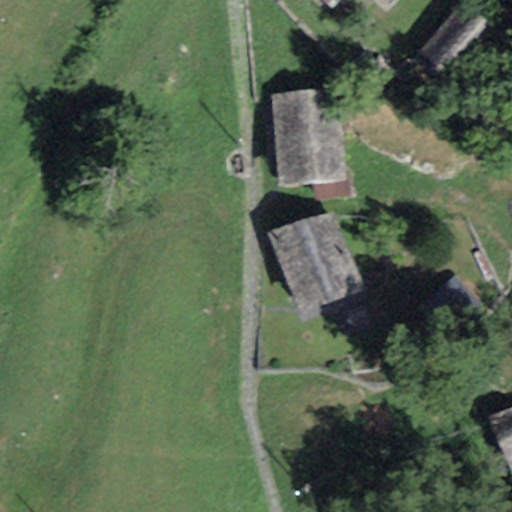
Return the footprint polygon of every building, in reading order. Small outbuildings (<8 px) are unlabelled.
[(337,0),(320,0),(328,9),(337,0)] [(488,23),(463,2),(418,55),(443,76),(488,23)] [(339,93),(275,97),(279,184),(344,180),(339,93)] [(329,208),(268,233),(301,315),(362,291),(329,208)] [(511,409),(488,420),(511,471),(511,470),(511,409)]
